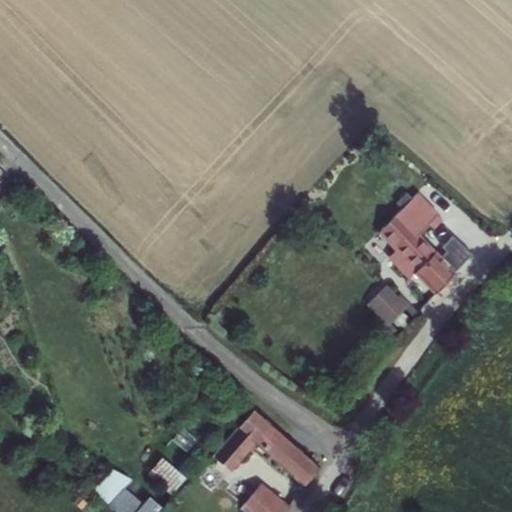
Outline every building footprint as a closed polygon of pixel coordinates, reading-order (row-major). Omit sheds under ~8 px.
[(433,201),(410,180),(376,212),(392,232),(378,245),(396,264),(402,260),(433,292),(454,265),(410,223),(433,201)] [(460,267),(472,251),(454,238),(442,254),(460,267)] [(404,273),(390,286),(416,314),(428,299),(404,273)] [(256,413),(209,465),(226,480),(253,452),(297,493),(310,468),(256,413)] [(165,455),(151,471),(174,491),(188,474),(165,455)] [(159,511),(166,506),(151,492),(144,500),(127,484),(133,477),(120,465),(96,490),(120,511),(159,511)] [(280,511),(259,493),(243,510),(244,511),(280,511)]
